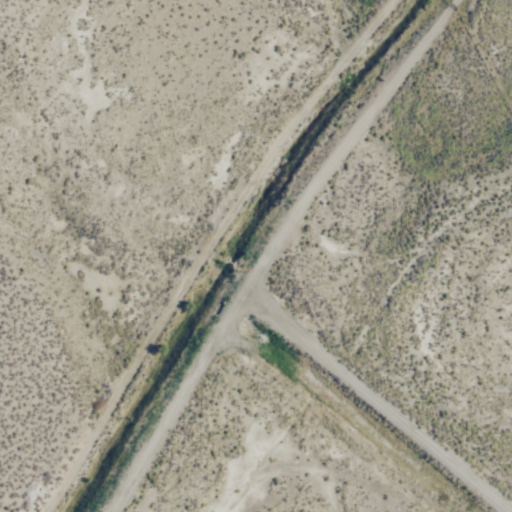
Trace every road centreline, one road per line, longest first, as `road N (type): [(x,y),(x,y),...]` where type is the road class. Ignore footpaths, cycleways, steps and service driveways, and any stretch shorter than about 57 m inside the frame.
road 1 (track): [(118,511),(318,188),(459,0)]
road 2 (track): [(248,309),(281,327),(506,511)]
